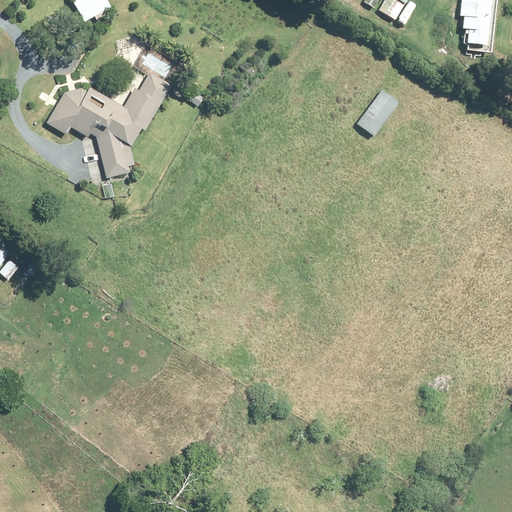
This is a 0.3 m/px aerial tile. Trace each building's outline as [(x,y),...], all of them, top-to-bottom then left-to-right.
[(114,9),(108,0),(77,0),(74,2),(88,24),(96,18),(98,21),(107,16),(106,14),(114,9)] [(386,0),(364,0),(364,2),(380,11),(386,0)] [(386,0),(380,11),(398,21),(410,0),(386,0)] [(494,0),(463,0),(462,17),(466,18),(465,30),(471,31),(470,44),(492,47),(494,0)] [(131,167),(137,166),(133,151),(175,87),(152,72),(142,88),(138,85),(124,107),(92,87),(89,92),(83,88),(66,92),(47,125),(69,137),(73,130),(91,139),(93,136),(97,138),(105,179),(133,175),(131,167)] [(401,103),(384,90),(357,125),(374,139),(401,103)] [(211,102),(198,92),(190,103),(203,112),(211,102)] [(0,278),(0,279),(19,253),(0,239),(0,278)] [(30,268),(25,275),(31,280),(41,268),(29,259),(25,264),(30,268)]
